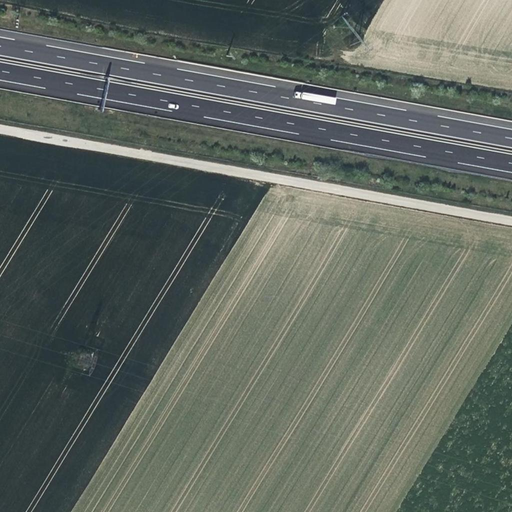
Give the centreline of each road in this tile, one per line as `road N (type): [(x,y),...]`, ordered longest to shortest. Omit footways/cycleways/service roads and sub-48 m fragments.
road 1 (motorway): [(511,138),(0,45)]
road 2 (motorway): [(0,70),(511,162)]
road 3 (track): [(511,221),(0,131)]
